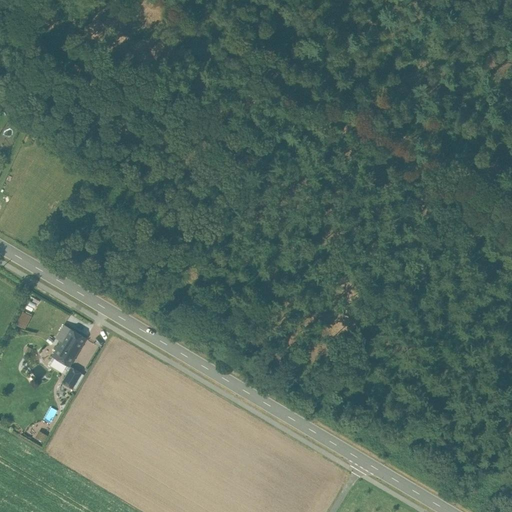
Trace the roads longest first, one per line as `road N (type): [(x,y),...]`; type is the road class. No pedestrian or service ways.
road 1 (secondary): [(363,461),(0,248)]
road 2 (track): [(73,0),(0,189)]
